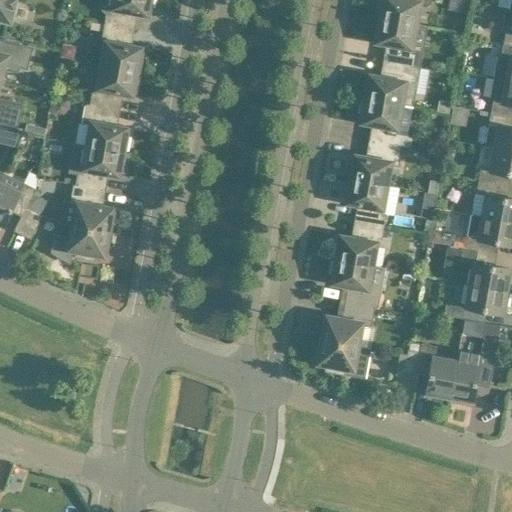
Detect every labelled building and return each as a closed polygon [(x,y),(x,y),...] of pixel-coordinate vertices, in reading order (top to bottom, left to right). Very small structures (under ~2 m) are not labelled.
[(0,0),(0,19),(9,22),(14,0),(0,0)] [(152,8),(153,0),(100,0),(100,1),(100,5),(101,8),(102,11),(106,14),(104,24),(130,28),(133,11),(147,14),(148,7),(152,8)] [(430,0),(384,0),(384,2),(381,1),(378,17),(416,24),(419,5),(426,6),(430,3),(430,0)] [(411,52),(416,24),(378,17),(375,33),(378,34),(377,41),(391,44),(388,61),(413,65),(416,53),(411,52)] [(143,56),(139,55),(141,48),(127,46),(130,28),(104,24),(102,36),(107,37),(102,65),(140,72),(143,56)] [(511,31),(505,31),(503,44),(511,45),(511,31)] [(12,64),(26,68),(31,48),(0,39),(0,80),(2,81),(5,68),(11,69),(12,64)] [(511,45),(503,44),(501,57),(498,56),(494,76),(494,77),(511,80),(511,45)] [(410,106),(414,86),(417,66),(413,65),(388,61),(385,78),(370,75),(369,82),(366,82),(363,98),(410,106)] [(137,88),(140,72),(102,65),(97,93),(92,92),(90,104),(115,109),(118,92),(132,94),(134,87),(137,88)] [(511,80),(494,77),(490,98),(493,99),(491,112),(511,115),(511,80)] [(0,81),(2,82),(2,81),(0,80),(0,121),(16,126),(22,104),(0,98),(0,81)] [(405,134),(410,106),(363,98),(360,114),(363,114),(362,121),(376,124),(373,141),(402,146),(411,148),(413,135),(405,134)] [(129,136),(125,135),(126,128),(112,126),(115,109),(90,104),(86,103),(82,123),(91,124),(88,145),(126,152),(129,136)] [(466,131),(478,133),(482,109),(454,105),(448,138),(465,141),(466,131)] [(488,125),(485,146),(495,148),(511,150),(511,115),(491,112),(488,125)] [(365,157),(356,156),(355,162),(351,162),(349,178),(387,185),(437,194),(440,178),(405,172),(409,147),(402,146),(373,141),(370,158),(365,157)] [(123,168),(126,152),(88,145),(87,146),(74,143),(69,170),(78,172),(75,184),(101,189),(104,172),(118,174),(119,167),(123,168)] [(511,150),(495,148),(491,169),(481,167),(478,180),(503,184),(505,172),(511,173),(511,150)] [(382,213),(387,185),(349,178),(346,194),(349,195),(348,202),(362,204),(359,221),(384,226),(386,214),(382,213)] [(511,198),(501,196),(503,184),(478,180),(476,193),(486,195),(483,216),(511,221),(511,198)] [(12,207),(23,212),(24,212),(26,207),(27,207),(36,189),(24,183),(19,193),(0,183),(0,222),(3,225),(12,207)] [(65,200),(61,223),(73,225),(111,232),(114,216),(110,215),(112,208),(98,206),(101,189),(75,184),(73,184),(70,201),(65,200)] [(42,214),(27,207),(26,207),(24,212),(23,212),(15,230),(30,238),(42,214)] [(511,221),(483,216),(472,214),(466,248),(491,252),(493,241),(511,243),(511,221)] [(372,265),(377,237),(382,238),(384,226),(359,221),(356,238),(341,236),(340,243),(337,242),(334,258),(372,265)] [(108,248),(111,232),(73,225),(71,237),(55,234),(52,252),(70,262),(72,249),(77,250),(76,256),(94,260),(95,253),(103,255),(105,248),(108,248)] [(511,276),(508,275),(510,268),(489,265),(491,252),(466,248),(461,247),(456,281),(470,284),(509,291),(511,276)] [(367,293),(372,265),(334,258),(331,274),(334,275),(333,282),(347,285),(344,302),(375,307),(378,308),(380,296),(367,293)] [(502,312),(503,305),(506,306),(509,291),(470,284),(467,305),(456,303),(456,305),(455,311),(454,316),(478,321),(481,309),(502,312)] [(357,345),(361,325),(371,327),(375,307),(344,302),(341,319),(327,316),(326,323),(322,322),(319,338),(357,345)] [(483,340),(496,343),(500,325),(487,322),(483,340)] [(369,348),(357,346),(357,345),(319,338),(317,355),(320,355),(319,362),(327,364),(326,370),(344,374),(363,377),(365,368),(369,348)] [(449,399),(456,361),(434,357),(436,346),(410,342),(409,350),(421,352),(418,369),(430,372),(427,391),(434,393),(433,396),(449,399)] [(421,352),(409,350),(408,355),(400,353),(396,374),(417,378),(418,369),(421,352)] [(482,350),(481,354),(458,350),(456,361),(449,399),(466,402),(466,399),(473,400),(477,380),(489,382),(495,353),(482,350)]
